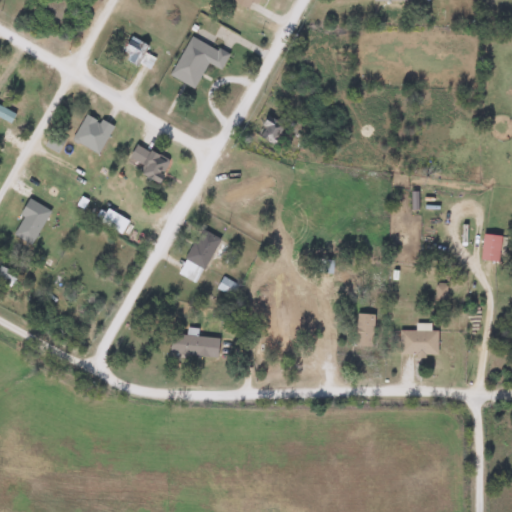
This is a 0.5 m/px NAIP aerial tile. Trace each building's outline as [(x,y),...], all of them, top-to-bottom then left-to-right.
[(147,46),(130,35),(119,53),(147,70),(155,58),(144,52),(147,46)] [(169,76),(193,87),(205,62),(220,69),(227,53),(188,35),(169,76)] [(0,116),(6,119),(9,113),(0,108),(0,116)] [(97,153),(111,127),(85,112),(70,139),(97,153)] [(277,144),(284,125),(264,117),(257,137),(277,144)] [(43,144),(56,153),(64,141),(52,132),(43,144)] [(170,162),(150,150),(137,171),(156,183),(170,162)] [(246,194),(272,187),(269,178),(225,191),(228,201),(240,197),(242,203),(248,201),(246,194)] [(218,237),(198,228),(177,274),(196,283),(218,237)] [(0,283),(11,288),(17,273),(0,266),(0,283)] [(313,360),(314,345),(300,344),(300,337),(269,335),(271,303),(256,303),(254,357),(313,360)] [(370,347),(373,314),(355,312),(352,345),(370,347)] [(435,355),(435,329),(424,329),(424,323),(415,323),(415,330),(398,329),(398,355),(435,355)] [(218,337),(169,333),(167,353),(216,357),(218,337)]
